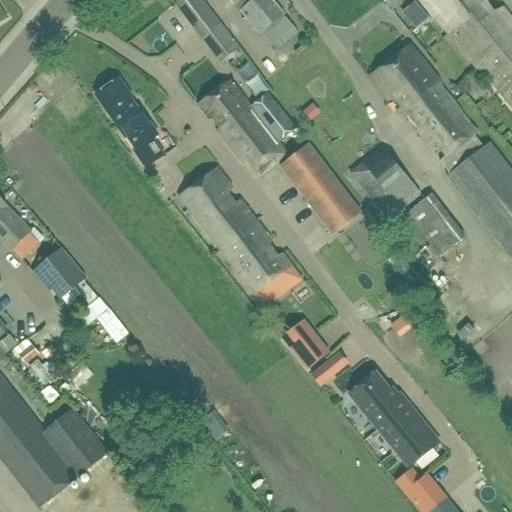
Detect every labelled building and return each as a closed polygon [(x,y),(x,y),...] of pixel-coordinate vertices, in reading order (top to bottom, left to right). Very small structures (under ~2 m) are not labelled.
[(180,0),(175,4),(220,62),(239,47),(201,0),(180,0)] [(229,0),(234,6),(238,13),(240,11),(260,35),(261,34),(282,17),(284,15),(270,0),(229,0)] [(382,0),(393,13),(401,6),(399,5),(401,3),(401,2),(398,0),(382,0)] [(420,0),(476,68),(511,38),(511,21),(501,8),(495,12),(487,2),(488,0),(420,0)] [(0,24),(8,19),(0,6),(0,24)] [(511,38),(476,68),(477,69),(480,66),(511,106),(511,38)] [(477,134),(441,90),(440,85),(435,79),(428,70),(410,47),(371,77),(388,99),(392,96),(400,106),(397,110),(404,120),(405,119),(431,151),(438,148),(445,157),(439,162),(449,176),(447,178),(511,261),(511,173),(489,144),(484,149),(474,136),(477,134)] [(139,112),(130,100),(132,99),(118,79),(95,96),(125,138),(127,137),(135,150),(133,151),(145,169),(164,156),(152,140),(158,136),(140,111),(139,112)] [(251,108),(231,81),(199,105),(210,120),(218,130),(244,163),(247,162),(248,162),(259,177),(288,156),(287,156),(278,143),(283,139),(288,144),(299,133),(295,130),(296,129),(293,127),(267,95),(251,108)] [(303,113),(310,121),(321,112),(314,104),(303,113)] [(281,167),(332,236),(361,214),(309,146),(281,167)] [(180,197),(266,308),(301,281),(281,256),(275,258),(267,248),(271,243),(239,201),(235,204),(228,195),(232,189),(217,168),(180,197)] [(439,258),(464,239),(431,195),(405,215),(439,258)] [(30,232),(0,200),(0,244),(9,253),(30,232)] [(97,300),(82,282),(84,279),(67,257),(61,250),(33,273),(49,292),(52,290),(60,300),(74,288),(89,307),(71,321),(72,323),(79,333),(99,317),(118,342),(128,335),(108,309),(107,309),(100,301),(99,299),(97,300)] [(477,340),(511,316),(511,307),(503,294),(464,321),(477,340)] [(390,330),(397,339),(414,325),(407,316),(390,330)] [(308,335),(290,349),(307,371),(329,354),(319,341),(315,344),(308,335)] [(26,364),(38,355),(31,347),(26,340),(11,352),(17,360),(21,358),(26,364)] [(312,377),(320,387),(332,377),(348,364),(340,355),(325,367),(312,377)] [(378,431),(408,405),(400,395),(399,396),(396,399),(389,391),(375,374),(349,395),(378,431)] [(45,434),(0,377),(0,459),(38,507),(106,453),(73,411),(45,434)] [(423,428),(416,418),(417,417),(408,405),(378,431),(409,469),(439,444),(425,426),(423,428)] [(431,511),(447,500),(426,474),(419,480),(411,469),(395,483),(419,511),(431,511)] [(485,511),(476,497),(457,509),(459,511),(485,511)]
